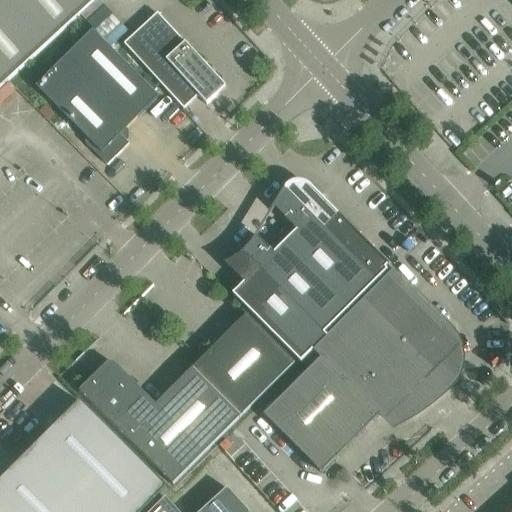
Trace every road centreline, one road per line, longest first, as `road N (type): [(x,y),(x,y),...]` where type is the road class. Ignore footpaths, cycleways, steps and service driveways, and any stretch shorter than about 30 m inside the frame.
road 1 (unclassified): [(0,388),(324,73)]
road 2 (unclassified): [(511,275),(324,73)]
road 3 (unclassified): [(387,511),(511,400)]
